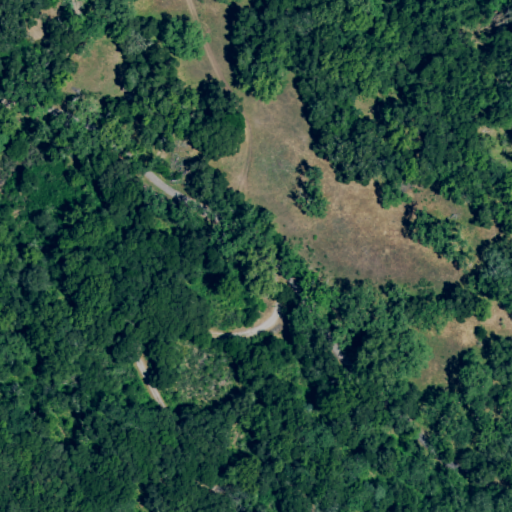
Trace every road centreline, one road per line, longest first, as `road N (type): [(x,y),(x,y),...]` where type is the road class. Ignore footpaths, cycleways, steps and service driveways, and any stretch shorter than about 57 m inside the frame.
road 1 (track): [(0,99),(75,122),(216,222),(284,300),(273,323),(166,340),(144,362),(151,393),(184,431),(324,511)]
road 2 (track): [(216,222),(244,177),(248,148),(187,0)]
